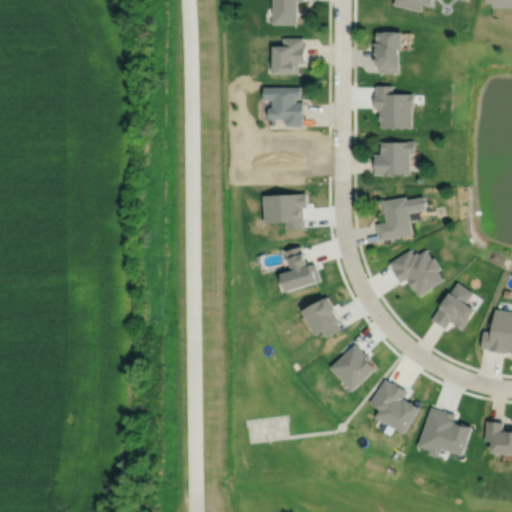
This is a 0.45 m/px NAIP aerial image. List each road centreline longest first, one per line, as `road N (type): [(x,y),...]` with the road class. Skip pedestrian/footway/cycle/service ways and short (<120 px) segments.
road 1 (residential): [(189,0),(196,511)]
road 2 (residential): [(341,0),(342,206),(353,267)]
road 3 (residential): [(353,267),(372,305),(412,349),(455,374),(511,387)]
